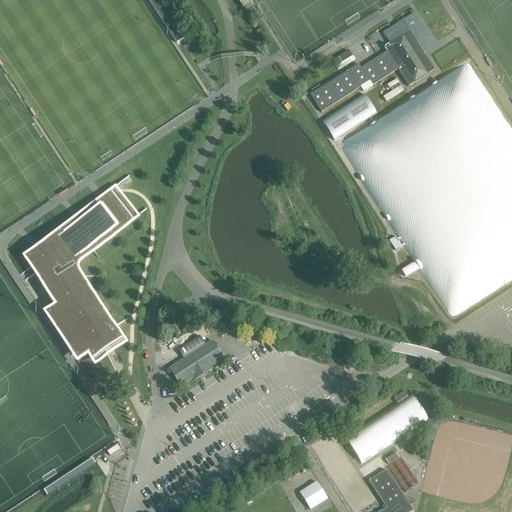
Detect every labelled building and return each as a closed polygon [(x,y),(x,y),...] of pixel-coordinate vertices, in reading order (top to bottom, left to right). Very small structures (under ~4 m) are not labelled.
[(428,74),(434,70),(409,32),(403,36),(403,35),(389,43),(390,44),(383,49),(386,53),(361,68),(358,65),(310,95),(321,113),(369,82),(372,86),(393,73),(398,70),(408,87),(415,83),(415,84),(428,75),(428,74)] [(335,67),(338,71),(355,60),(352,56),(335,67)] [(364,95),(323,122),(335,141),(376,114),(364,95)] [(41,245),(24,257),(59,310),(84,348),(92,360),(123,340),(79,273),(78,272),(78,271),(78,270),(78,269),(78,268),(78,267),(78,266),(78,265),(79,264),(80,263),(80,262),(131,222),(111,197),(102,204),(99,200),(41,245)] [(59,310),(47,317),(72,355),(84,348),(59,310)] [(176,337),(180,334),(174,325),(170,328),(176,337)] [(200,336),(178,349),(184,359),(206,345),(200,336)] [(184,359),(169,369),(181,386),(193,379),(194,381),(212,369),(211,367),(223,359),(211,341),(206,345),(184,359)] [(411,394),(344,438),(362,465),(428,420),(411,394)] [(117,447),(100,458),(106,467),(122,456),(117,447)] [(412,511),(413,511),(386,471),(369,482),(387,509),(381,511),(412,511)] [(317,482),(300,493),(311,510),(327,499),(317,482)]
